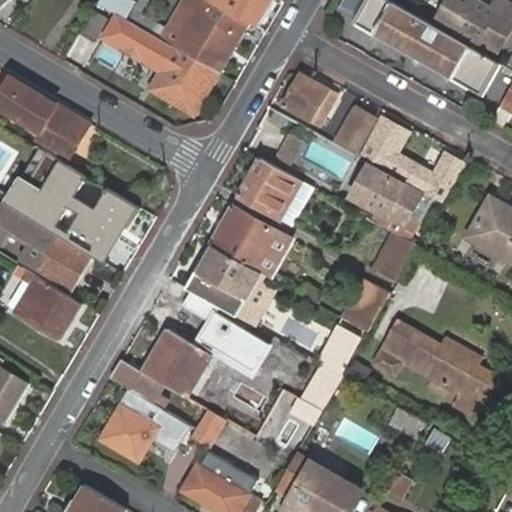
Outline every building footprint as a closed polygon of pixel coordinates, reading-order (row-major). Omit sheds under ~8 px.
[(128,17),(137,1),(136,0),(103,0),(102,3),(128,17)] [(211,0),(224,7),(226,8),(248,21),(256,25),(272,0),(211,0)] [(501,63),(382,0),(365,0),(352,26),(482,97),(501,63)] [(481,32),(505,46),(511,33),(511,5),(502,0),(499,0),(494,9),(480,1),(470,17),(452,8),(442,25),(474,43),(481,32)] [(470,17),(480,1),(478,0),(456,0),(452,8),(470,17)] [(125,19),(99,5),(83,33),(96,41),(107,24),(119,30),(125,19)] [(195,12),(175,45),(218,70),(248,21),(226,8),(216,24),(195,12)] [(107,24),(96,41),(109,48),(119,30),(107,24)] [(498,57),(505,46),(481,32),(474,43),(498,57)] [(218,70),(175,45),(168,58),(156,78),(149,88),(193,113),(218,70)] [(143,70),(156,78),(168,58),(155,50),(143,70)] [(300,74),(283,106),(320,127),(338,95),(300,74)] [(57,103),(12,75),(0,95),(0,107),(40,131),(57,103)] [(511,103),(504,99),(499,107),(511,113),(511,103)] [(89,123),(57,103),(40,131),(37,137),(70,156),(89,123)] [(354,109),(338,139),(357,149),(373,119),(354,109)] [(413,130),(387,115),(363,158),(444,204),(469,160),(446,147),(434,169),(401,151),(413,130)] [(294,163),(306,142),(292,134),(280,156),(294,163)] [(259,157),(238,195),(279,219),(301,180),(259,157)] [(50,190),(28,177),(12,204),(97,253),(113,262),(144,209),(113,191),(103,209),(83,198),(94,178),(67,162),(50,190)] [(400,237),(403,231),(421,199),(366,169),(348,201),(372,214),(369,219),(381,226),(392,232),(395,234),(400,237)] [(301,180),(279,219),(289,224),(312,186),(311,186),(301,180)] [(149,190),(134,182),(126,195),(141,203),(149,190)] [(12,204),(0,197),(0,247),(75,291),(97,253),(12,204)] [(511,209),(491,197),(467,237),(511,262),(511,209)] [(232,204),(210,243),(261,272),(266,275),(288,237),(232,204)] [(395,234),(392,232),(370,270),(374,273),(394,284),(417,246),(400,237),(395,234)] [(200,275),(191,292),(210,302),(233,315),(243,299),(245,300),(261,272),(213,246),(197,273),(200,275)] [(82,305),(21,268),(16,275),(31,285),(16,312),(62,339),(82,305)] [(186,289),(191,292),(200,275),(197,273),(196,273),(186,289)] [(347,321),(368,282),(364,279),(357,294),(347,313),(344,319),(347,321)] [(347,321),(366,332),(388,293),(368,282),(347,321)] [(243,299),(233,315),(238,318),(247,301),(245,300),(243,299)] [(397,318),(373,361),(395,373),(403,360),(459,391),(452,402),(470,413),(477,401),(482,390),(487,394),(498,375),(476,363),(481,355),(447,336),(442,344),(397,318)] [(170,330),(144,373),(167,387),(188,399),(213,354),(170,330)] [(122,361),(111,378),(133,392),(169,412),(174,402),(163,395),(167,387),(144,373),(122,361)] [(370,372),(354,363),(347,376),(363,386),(370,372)] [(300,400),(323,412),(343,377),(321,364),(300,400)] [(0,420),(5,424),(29,384),(0,366),(0,420)] [(487,394),(482,390),(477,401),(481,404),(487,394)] [(169,412),(133,392),(107,439),(141,460),(144,456),(152,460),(161,445),(153,440),(157,433),(163,423),(169,412)] [(416,437),(425,419),(396,405),(387,422),(416,437)] [(210,411),(200,430),(195,437),(214,448),(216,446),(227,427),(229,422),(210,411)] [(200,430),(169,412),(163,423),(194,440),(195,437),(200,430)] [(492,432),(476,423),(467,439),(483,448),(492,432)] [(446,445),(450,436),(446,434),(428,424),(423,433),(446,445)] [(244,436),(227,427),(216,446),(234,454),(244,436)] [(153,440),(161,445),(165,438),(157,433),(153,440)] [(297,465),(293,463),(279,488),(293,497),(283,511),(353,511),(365,494),(332,474),(324,486),(307,476),(315,463),(302,456),(297,465)] [(324,486),(332,474),(315,463),(307,476),(324,486)] [(200,466),(183,492),(190,496),(217,511),(254,511),(262,498),(253,492),(259,481),(236,466),(232,474),(219,465),(214,474),(200,466)] [(127,511),(87,487),(71,511),(127,511)] [(217,511),(190,496),(188,499),(210,511),(217,511)]
